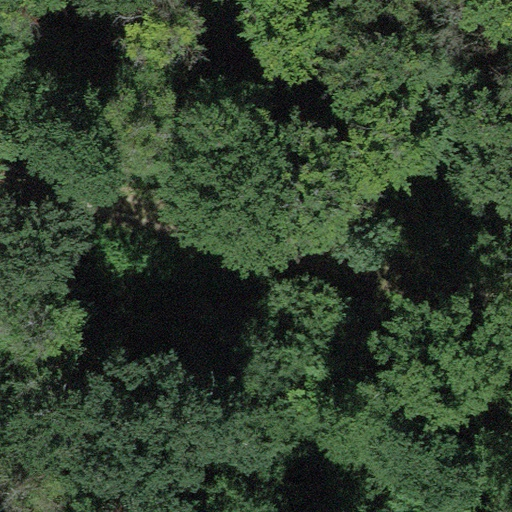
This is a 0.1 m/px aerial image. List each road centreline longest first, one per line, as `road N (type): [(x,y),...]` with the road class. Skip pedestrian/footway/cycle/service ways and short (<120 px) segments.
road 1 (track): [(511,315),(0,185)]
road 2 (track): [(364,0),(413,295)]
